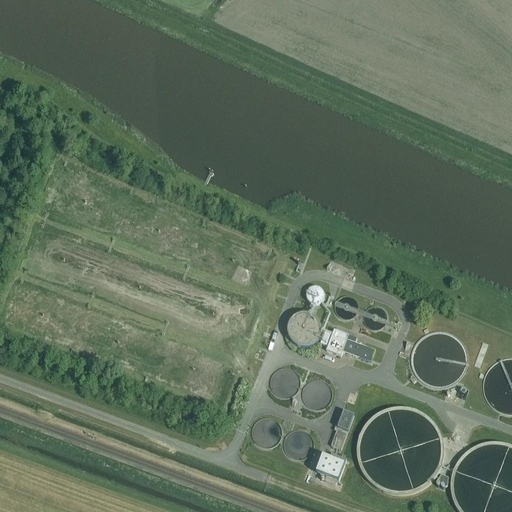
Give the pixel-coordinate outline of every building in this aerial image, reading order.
[(314,286),(308,300),(323,306),(328,292),(314,286)] [(376,352),(356,344),(357,340),(349,337),(334,331),(333,336),(325,333),(324,335),(325,336),(322,343),(321,343),(321,345),(328,348),(327,352),(341,358),(343,353),(371,364),(376,352)] [(483,343),(474,367),(480,369),(488,345),(483,343)] [(344,413),(331,447),(342,451),(354,417),(344,413)] [(323,458),(317,475),(328,478),(325,484),(336,488),(347,462),(332,456),(330,460),(323,458)] [(437,486),(446,489),(446,488),(447,488),(448,487),(449,479),(442,476),(436,484),(437,485),(437,486)]
